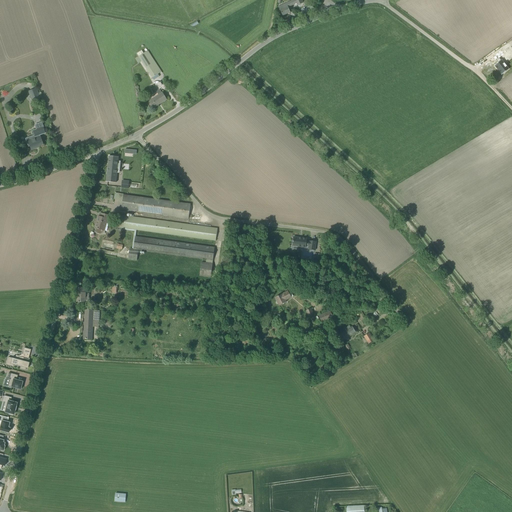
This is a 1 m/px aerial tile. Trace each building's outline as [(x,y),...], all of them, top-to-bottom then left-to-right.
[(294,0),(278,7),(279,11),(280,10),(283,16),(290,12),(288,7),(296,4),(297,5),(303,3),(301,0),(294,0)] [(148,50),(135,59),(138,63),(142,61),(154,80),(159,76),(158,74),(162,72),(148,50)] [(500,50),(492,57),(496,61),(498,63),(494,66),(502,75),(508,69),(501,60),(499,58),(504,54),(500,50)] [(32,101),(40,98),(36,88),(28,91),(32,101)] [(163,93),(149,102),(153,108),(166,99),(163,93)] [(43,144),(40,136),(39,135),(45,133),(42,123),(36,125),(37,129),(33,131),(35,136),(31,138),(32,139),(27,141),(29,146),(30,146),(31,150),(36,148),(36,147),(43,144)] [(107,182),(116,183),(117,173),(117,170),(119,170),(120,162),(118,162),(118,161),(118,157),(109,156),(106,182),(107,182)] [(123,195),(122,209),(127,210),(189,218),(190,205),(123,195)] [(127,216),(127,210),(122,209),(121,209),(120,215),(119,227),(124,228),(123,230),(134,231),(132,249),(130,249),(128,259),(137,260),(138,250),(213,260),(215,247),(135,237),(136,230),(216,241),(217,229),(127,216)] [(95,228),(96,228),(95,232),(101,234),(102,230),(104,231),(106,222),(107,223),(109,215),(102,213),(101,217),(98,216),(95,228)] [(294,237),(292,246),(306,247),(306,246),(309,246),(308,249),(315,250),(316,242),(309,241),(306,241),(307,239),(294,237)] [(211,277),(212,264),(201,262),(200,276),(211,277)] [(77,302),(86,302),(86,288),(79,288),(79,292),(77,292),(77,302)] [(278,304),(279,306),(286,302),(285,300),(293,296),(291,292),(289,294),(288,291),(282,294),(275,298),(277,301),(276,302),(276,303),(276,304),(277,304),(278,304)] [(84,339),(92,339),(92,326),(98,326),(99,311),(85,310),(84,339)] [(319,316),(321,321),(332,317),(330,311),(319,316)] [(345,331),(338,336),(341,341),(356,333),(352,327),(350,328),(349,326),(343,329),(345,331)] [(369,333),(364,336),(369,344),(374,341),(369,333)] [(27,368),(28,364),(29,362),(28,362),(29,358),(28,358),(31,349),(24,348),(22,354),(23,354),(24,355),(23,357),(21,357),(20,357),(19,357),(18,357),(17,357),(16,357),(16,358),(15,359),(8,357),(6,364),(13,366),(13,365),(21,367),(20,368),(25,370),(26,368),(27,368)] [(17,375),(9,373),(7,379),(9,380),(8,386),(11,387),(20,389),(20,388),(22,389),(23,386),(21,385),(22,382),(16,380),(17,375)] [(15,410),(16,406),(15,406),(16,403),(12,402),(12,400),(10,400),(11,398),(4,396),(3,400),(6,401),(5,405),(6,405),(5,412),(9,413),(9,414),(12,415),(12,414),(13,414),(14,410),(15,410)] [(0,415),(0,420),(0,421),(0,430),(9,433),(9,430),(10,427),(9,427),(10,423),(8,423),(9,418),(0,415)]
